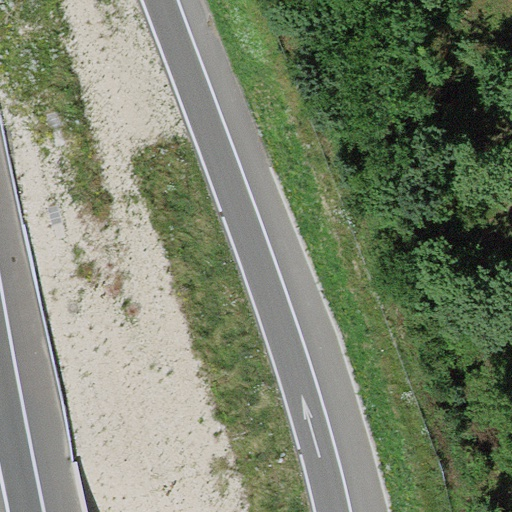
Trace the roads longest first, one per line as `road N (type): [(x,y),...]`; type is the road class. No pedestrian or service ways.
road 1 (motorway): [(349,511),(311,367),(169,0)]
road 2 (motorway): [(41,511),(0,318)]
